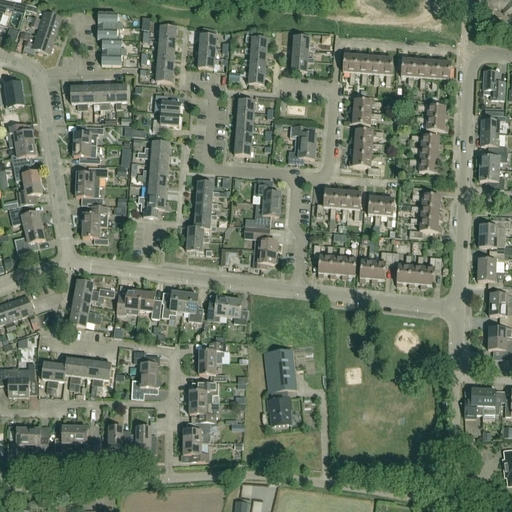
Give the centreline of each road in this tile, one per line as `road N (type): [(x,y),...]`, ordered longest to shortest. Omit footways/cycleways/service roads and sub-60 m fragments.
road 1 (residential): [(451,506),(267,476),(168,479)]
road 2 (residential): [(174,405),(172,354),(58,339),(69,264)]
road 3 (residential): [(69,264),(31,71)]
road 4 (residential): [(174,405),(0,411)]
road 5 (residential): [(296,178),(206,170),(213,91)]
road 6 (residential): [(337,90),(342,45),(466,54)]
road 7 (residential): [(168,479),(0,489)]
road 8 (residential): [(298,292),(460,311)]
road 9 (residential): [(146,274),(298,292)]
road 10 (residential): [(464,200),(466,54)]
road 11 (residential): [(451,506),(463,366)]
